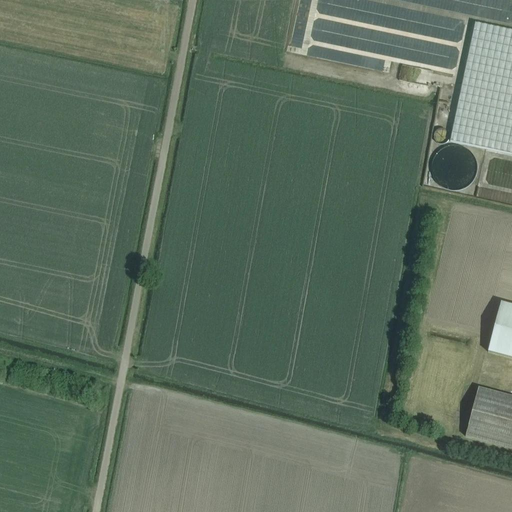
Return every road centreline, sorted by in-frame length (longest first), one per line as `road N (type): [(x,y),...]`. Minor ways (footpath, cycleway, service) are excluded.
road 1 (unclassified): [(95,511),(193,0)]
road 2 (track): [(119,385),(0,354)]
